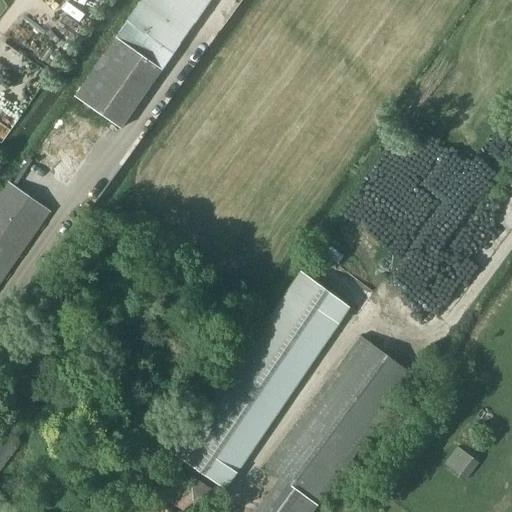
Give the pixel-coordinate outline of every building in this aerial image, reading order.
[(140,0),(115,37),(74,96),(120,128),(162,69),(174,51),(208,0),(140,0)] [(9,182),(0,194),(0,282),(50,211),(9,182)] [(225,489),(349,308),(298,273),(174,455),(225,489)] [(40,378),(81,321),(54,302),(14,360),(40,378)] [(138,329),(195,366),(207,348),(150,311),(138,329)] [(264,466),(280,478),(254,511),(311,511),(413,376),(361,337),(264,466)] [(0,415),(19,430),(35,408),(13,392),(0,410),(0,415)] [(0,469),(20,442),(0,428),(0,469)] [(444,465),(466,481),(480,463),(458,447),(444,465)] [(193,473),(172,501),(187,511),(205,511),(220,493),(193,473)] [(152,502),(144,511),(171,511),(149,496),(147,498),(152,502)]
